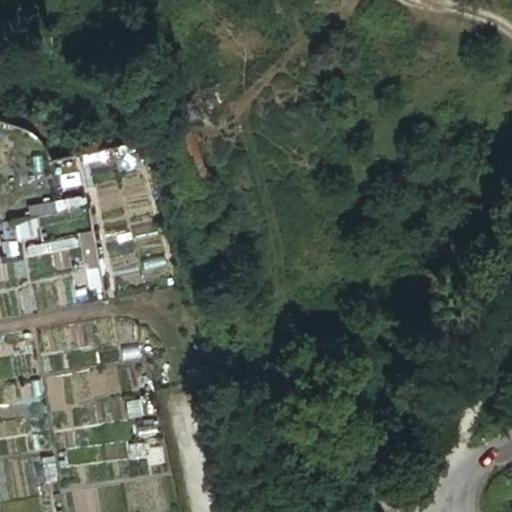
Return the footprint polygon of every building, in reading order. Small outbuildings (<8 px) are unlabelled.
[(183,123),(218,110),(207,79),(145,101),(181,198),(175,200),(203,276),(235,264),(183,123)] [(56,200),(59,211),(68,210),(73,209),(71,197),(56,200)] [(73,209),(68,210),(70,221),(90,218),(88,206),(73,209)] [(22,218),(0,222),(4,242),(25,238),(22,218)] [(92,232),(90,221),(75,223),(76,235),(92,232)] [(364,455),(422,432),(409,401),(359,420),(364,455)]
